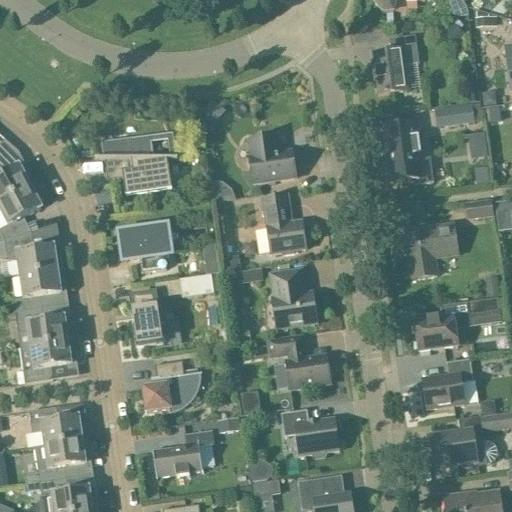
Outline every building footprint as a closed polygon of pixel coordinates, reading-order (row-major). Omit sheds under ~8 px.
[(377,0),(376,6),(384,15),(394,14),(398,1),(406,3),(416,2),(417,0),(377,0)] [(468,11),(462,5),(457,0),(448,0),(455,20),(469,18),(468,11)] [(488,18),(475,15),(476,22),(477,31),(498,29),(497,19),(489,20),(488,18)] [(453,26),(443,36),(455,47),(464,38),(453,26)] [(389,40),(390,53),(371,56),(377,97),(406,93),(403,69),(419,67),(415,37),(389,40)] [(493,94),(481,96),(483,108),(495,106),(493,94)] [(201,115),(214,126),(225,114),(212,102),(201,115)] [(472,107),(436,112),(439,129),(474,124),(472,107)] [(498,113),(485,115),(487,128),(500,127),(498,113)] [(416,125),(381,130),(389,184),(414,180),(415,187),(435,185),(434,178),(431,161),(421,162),(416,125)] [(468,135),(469,159),(486,158),(485,134),(468,135)] [(254,186),(296,180),(292,153),(286,154),(286,152),(284,150),(281,148),(279,147),(277,148),(276,138),(271,139),(268,135),(257,137),(255,141),(249,142),(252,159),(250,160),(254,186)] [(105,162),(108,182),(124,180),(127,199),(173,192),(168,159),(154,161),(151,138),(128,141),(128,147),(103,150),(105,161),(96,161),(96,162),(105,162)] [(488,167),(475,169),(477,185),(490,183),(488,167)] [(0,174),(0,205),(35,187),(26,171),(22,174),(19,169),(2,178),(0,174)] [(223,183),(210,183),(213,204),(237,201),(233,191),(223,183)] [(35,187),(0,205),(0,208),(10,227),(0,231),(0,245),(5,244),(32,235),(24,220),(41,210),(39,205),(43,203),(35,187)] [(272,257),(307,252),(302,224),(292,226),(288,198),(264,201),(272,257)] [(511,214),(511,202),(496,205),(499,233),(511,231),(511,221),(511,215),(511,214)] [(225,210),(224,203),(213,204),(215,216),(221,215),(225,210)] [(493,204),(467,207),(469,222),(495,218),(493,204)] [(406,263),(409,263),(411,282),(438,279),(436,259),(457,257),(453,229),(402,235),(406,263)] [(165,256),(170,256),(167,230),(122,237),(126,262),(140,260),(142,275),(167,272),(165,256)] [(32,235),(5,244),(8,263),(20,264),(22,278),(62,272),(60,254),(55,255),(54,249),(35,252),(32,235)] [(240,258),(226,260),(228,275),(242,273),(240,258)] [(219,264),(207,266),(208,277),(221,275),(219,264)] [(262,270),(248,272),(250,283),(264,281),(262,270)] [(14,302),(16,315),(43,311),(41,298),(61,296),(60,290),(65,289),(62,272),(22,278),(25,300),(14,302)] [(278,331),(317,326),(313,296),(305,297),(301,273),(272,278),(275,301),(273,301),(278,331)] [(213,277),(181,281),(183,298),(183,300),(215,295),(213,277)] [(498,280),(484,282),(487,300),(501,297),(498,280)] [(163,295),(157,296),(131,299),(138,350),(164,346),(161,326),(167,325),(164,301),(163,295)] [(469,305),(471,317),(500,313),(498,301),(469,305)] [(443,320),(415,325),(419,354),(459,349),(454,319),(471,317),(469,305),(441,310),(443,320)] [(43,311),(16,315),(19,336),(30,335),(33,349),(73,343),(70,325),(65,326),(64,320),(45,323),(43,311)] [(291,393),(331,387),(327,358),(307,361),(304,338),(268,344),(271,361),(286,358),(291,393)] [(33,349),(21,350),(24,373),(26,386),(54,382),(52,369),(71,367),(70,361),(75,360),(73,343),(48,346),(33,349)] [(447,365),(448,378),(423,382),(427,411),(465,406),(462,385),(474,383),(471,361),(447,365)] [(185,378),(183,364),(155,368),(158,389),(144,391),(148,414),(170,411),(170,416),(175,415),(178,414),(181,413),(185,410),(189,408),(190,406),(193,404),(195,401),(196,400),(198,396),(199,394),(199,392),(200,389),(201,384),(201,382),(201,380),(201,378),(201,375),(185,378)] [(26,386),(24,372),(17,373),(19,387),(26,386)] [(257,392),(240,396),(245,412),(261,408),(257,392)] [(494,403),(480,405),(482,419),(496,416),(494,403)] [(59,423),(57,410),(30,414),(33,436),(45,434),(47,448),(63,446),(87,442),(84,425),(79,425),(79,420),(59,423)] [(300,459),(340,453),(335,421),(309,425),(307,413),(282,417),(285,440),(297,438),(300,459)] [(276,414),(260,417),(262,428),(278,426),(276,414)] [(511,414),(481,419),(483,435),(511,430),(511,414)] [(238,420),(219,423),(221,435),(240,432),(238,420)] [(474,433),(432,439),(436,470),(478,464),(478,469),(487,467),(492,466),(495,462),(497,459),(497,454),(496,449),(493,446),(489,444),(484,443),(475,445),(474,433)] [(200,449),(215,447),(213,434),(186,438),(188,449),(153,454),(157,480),(177,477),(177,479),(190,478),(190,475),(204,473),(200,449)] [(40,485),(52,484),(68,481),(66,469),(85,466),(85,461),(90,460),(87,442),(63,446),(47,448),(35,450),(39,479),(26,481),(27,487),(40,485)] [(8,475),(0,475),(0,487),(10,486),(8,475)] [(40,485),(27,487),(28,488),(25,488),(27,496),(41,494),(42,498),(44,498),(45,511),(97,511),(95,496),(90,497),(89,491),(70,494),(68,481),(52,484),(40,485)] [(325,482),(299,486),(302,511),(353,511),(351,496),(345,497),(327,499),(325,482)] [(279,484),(253,487),(255,500),(272,498),(281,496),(279,484)] [(501,511),(499,494),(467,498),(466,496),(443,499),(445,511),(501,511)]
